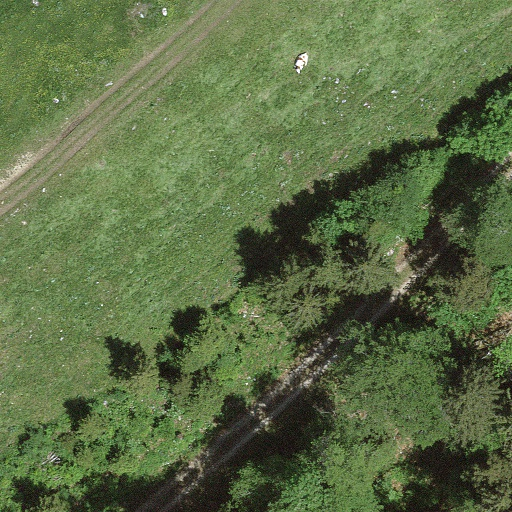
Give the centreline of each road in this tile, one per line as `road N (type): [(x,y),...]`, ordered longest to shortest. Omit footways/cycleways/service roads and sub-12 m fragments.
road 1 (track): [(153,511),(390,298),(511,165)]
road 2 (track): [(222,0),(0,203)]
